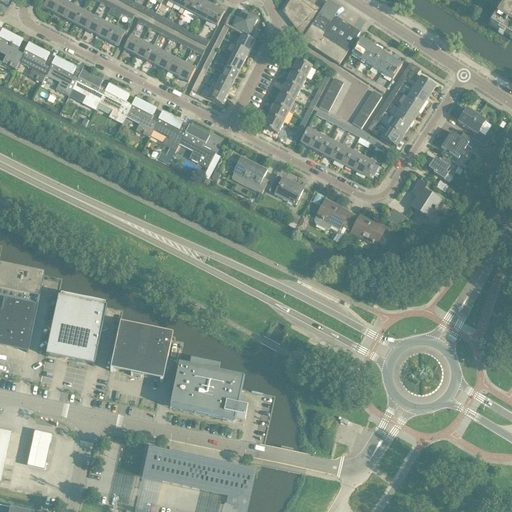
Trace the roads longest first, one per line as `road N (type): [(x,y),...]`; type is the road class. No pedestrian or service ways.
road 1 (residential): [(462,72),(376,198),(228,128)]
road 2 (secondary): [(399,348),(207,252),(152,235)]
road 3 (secondary): [(152,235),(388,365)]
road 4 (unclassified): [(355,472),(92,417)]
road 5 (residential): [(228,128),(32,26),(22,14),(24,0)]
road 6 (secondary): [(152,235),(0,161)]
road 7 (residential): [(228,128),(277,30),(264,0)]
road 8 (tertiary): [(462,72),(351,0)]
